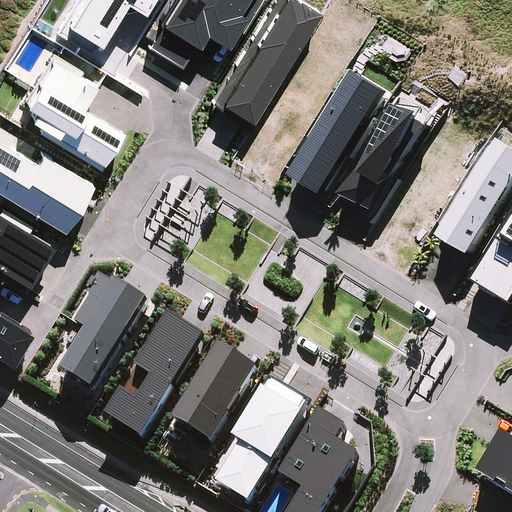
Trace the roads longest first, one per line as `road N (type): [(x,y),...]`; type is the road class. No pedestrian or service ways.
road 1 (residential): [(176,160),(465,324),(480,348),(478,365),(449,416)]
road 2 (residential): [(408,421),(143,252)]
road 3 (secondary): [(17,440),(123,501)]
